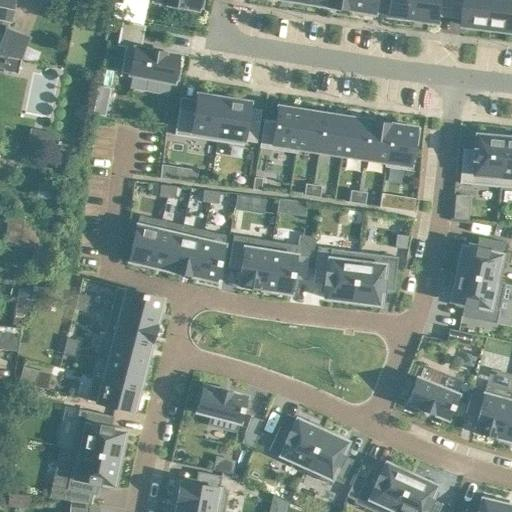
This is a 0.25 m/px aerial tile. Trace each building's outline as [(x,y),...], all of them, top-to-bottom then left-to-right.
[(14,0),(0,0),(0,22),(10,24),(14,0)] [(153,0),(153,1),(167,4),(184,7),(197,10),(197,8),(198,8),(198,7),(202,8),(203,0),(153,0)] [(330,0),(329,6),(348,9),(350,10),(351,0),(330,0)] [(351,0),(350,10),(352,10),(351,13),(362,15),(363,12),(373,13),(374,11),(375,0),(351,0)] [(385,0),(389,0),(387,14),(388,14),(388,16),(398,17),(398,19),(413,20),(415,0),(385,0)] [(415,0),(413,20),(429,22),(429,21),(440,22),(440,21),(442,7),(454,9),(454,0),(415,0)] [(454,0),(454,9),(466,10),(464,24),(464,26),(474,27),(474,28),(490,30),(493,0),(454,0)] [(511,0),(493,0),(490,30),(506,32),(506,31),(511,31),(511,0)] [(121,21),(116,46),(124,47),(120,72),(173,82),(173,81),(173,80),(178,81),(181,67),(176,66),(178,57),(177,57),(178,56),(164,53),(165,53),(148,49),(148,50),(140,48),(144,26),(121,21)] [(0,45),(0,54),(22,59),(30,39),(6,30),(0,45)] [(22,59),(0,54),(0,70),(19,74),(22,59)] [(34,74),(31,107),(53,110),(57,77),(34,74)] [(98,86),(96,94),(106,96),(108,87),(98,86)] [(178,107),(174,135),(216,141),(223,97),(208,94),(207,95),(197,94),(197,96),(197,95),(194,109),(178,107)] [(223,97),(216,141),(242,145),(243,140),(255,142),(259,119),(247,117),(249,104),(249,102),(239,100),(239,99),(223,97)] [(263,119),(259,147),(296,153),(296,148),(295,148),(301,110),(299,110),(300,106),(289,104),(289,108),(278,106),(278,108),(277,108),(275,121),(263,119)] [(301,110),(295,148),(296,148),(318,152),(324,113),(301,110)] [(324,113),(318,152),(341,155),(347,117),(324,113)] [(347,117),(341,155),(364,158),(369,121),(347,117)] [(369,121),(364,158),(385,161),(386,162),(392,124),(390,124),(390,123),(371,120),(371,121),(369,121)] [(385,161),(384,166),(408,170),(410,164),(413,144),(416,145),(419,131),(415,130),(415,128),(392,124),(386,162),(385,161)] [(462,148),(459,183),(499,187),(504,134),(483,132),(483,135),(476,134),(475,149),(473,149),(462,148)] [(511,134),(504,134),(499,187),(511,187),(511,134)] [(161,166),(159,178),(174,180),(175,167),(161,166)] [(254,177),(252,189),(260,190),(262,178),(254,177)] [(305,183),(303,195),(311,196),(313,185),(305,183)] [(160,184),(158,196),(166,197),(168,185),(160,184)] [(168,185),(166,197),(174,198),(176,186),(168,185)] [(313,185),(311,196),(319,197),(321,186),(313,185)] [(203,190),(201,202),(209,203),(211,191),(203,190)] [(350,190),(348,202),(356,203),(358,191),(350,190)] [(211,191),(209,203),(217,204),(219,192),(211,191)] [(358,191),(356,203),(364,204),(366,193),(358,191)] [(381,195),(379,207),(413,212),(415,200),(381,195)] [(281,211),(308,212),(308,201),(281,200),(281,211)] [(453,211),(453,218),(465,219),(465,212),(453,211)] [(44,248),(48,218),(9,212),(5,243),(44,248)] [(139,215),(128,261),(150,266),(161,220),(139,215)] [(161,220),(150,266),(171,271),(182,225),(161,220)] [(182,225),(171,271),(172,271),(191,276),(192,275),(193,276),(204,230),(182,225)] [(204,230),(193,276),(215,281),(225,235),(204,230)] [(394,247),(406,249),(408,235),(397,233),(394,247)] [(233,235),(228,268),(240,270),(238,285),(240,285),(240,286),(261,289),(264,289),(271,241),(233,235)] [(461,246),(456,272),(500,282),(508,243),(478,237),(475,249),(461,246)] [(271,241),(264,289),(265,289),(264,293),(278,295),(279,291),(290,293),(292,278),(304,280),(308,257),(296,255),(297,245),(271,241)] [(32,254),(50,256),(50,249),(33,247),(32,254)] [(317,247),(313,282),(325,283),(323,298),(351,301),(357,252),(317,247)] [(357,252),(351,301),(353,301),(352,305),(366,307),(367,303),(379,305),(381,291),(393,292),(397,257),(357,252)] [(451,274),(448,287),(452,288),(449,300),(463,303),(461,316),(495,323),(504,283),(500,282),(456,272),(455,275),(451,274)] [(46,286),(33,284),(31,297),(44,298),(46,286)] [(18,295),(29,296),(31,289),(19,287),(18,295)] [(116,287),(110,309),(157,321),(162,299),(116,287)] [(78,293),(76,301),(87,304),(90,296),(78,293)] [(76,301),(74,309),(85,312),(87,304),(76,301)] [(110,309),(104,333),(109,334),(109,333),(151,344),(157,321),(110,309)] [(0,322),(0,345),(17,348),(20,328),(20,325),(0,322)] [(449,329),(446,341),(469,346),(472,334),(449,329)] [(109,334),(103,356),(108,357),(145,366),(151,344),(109,333),(109,334)] [(66,337),(64,345),(76,348),(78,340),(66,337)] [(64,345),(62,353),(74,356),(76,348),(64,345)] [(102,378),(102,379),(139,389),(145,366),(108,357),(102,378)] [(41,375),(38,387),(46,389),(49,377),(41,375)] [(93,375),(87,399),(133,411),(139,389),(102,379),(102,378),(93,375)] [(411,382),(405,395),(409,397),(406,403),(419,408),(434,415),(434,414),(447,419),(449,413),(453,415),(458,402),(455,400),(457,394),(445,389),(429,382),(429,383),(417,377),(414,384),(411,382)] [(471,390),(465,413),(477,416),(473,431),(475,432),(496,437),(500,438),(510,401),(511,392),(511,391),(486,384),(483,393),(471,390)] [(198,391),(194,404),(198,405),(196,411),(209,415),(207,424),(236,432),(245,396),(203,385),(201,391),(198,391)] [(500,438),(499,442),(511,445),(511,401),(510,401),(500,438)] [(78,409),(70,449),(74,450),(75,449),(119,459),(119,457),(123,458),(126,444),(122,443),(125,431),(111,428),(113,416),(78,409)] [(251,416),(241,443),(253,447),(262,420),(251,416)] [(279,426),(268,450),(304,466),(321,429),(320,429),(322,426),(309,420),(308,424),(296,418),(290,431),(279,426)] [(304,466),(302,471),(328,483),(330,478),(342,483),(353,460),(341,455),(347,442),(321,429),(304,466)] [(74,450),(66,489),(96,495),(99,483),(113,486),(119,459),(75,449),(74,450)] [(359,467),(346,496),(353,499),(355,500),(353,503),(374,511),(393,511),(411,474),(409,473),(411,470),(398,464),(397,467),(385,462),(379,475),(368,470),(368,471),(359,467)] [(176,504),(175,507),(202,511),(223,511),(228,490),(218,488),(221,476),(197,471),(195,484),(180,481),(180,483),(179,483),(175,504),(176,504)] [(411,474),(393,511),(437,511),(442,504),(430,499),(436,485),(411,474)] [(466,509),(465,511),(506,511),(508,504),(507,504),(508,500),(494,497),(493,501),(481,498),(478,511),(466,509)]
